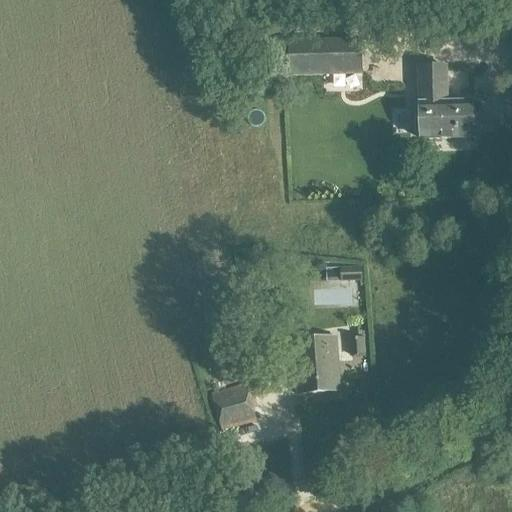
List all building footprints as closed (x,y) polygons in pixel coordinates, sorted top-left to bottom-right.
[(318,76),(358,75),(364,75),(360,40),(337,40),(336,36),(288,39),(287,77),(318,76)] [(448,68),(420,68),(421,140),(474,139),(474,102),(449,102),(448,68)] [(362,269),(342,270),(342,282),(362,281),(362,269)] [(347,339),(348,356),(365,355),(366,352),(364,337),(347,339)] [(336,338),(292,342),(296,395),(340,391),(336,338)] [(211,393),(223,431),(257,422),(247,384),(211,393)]
